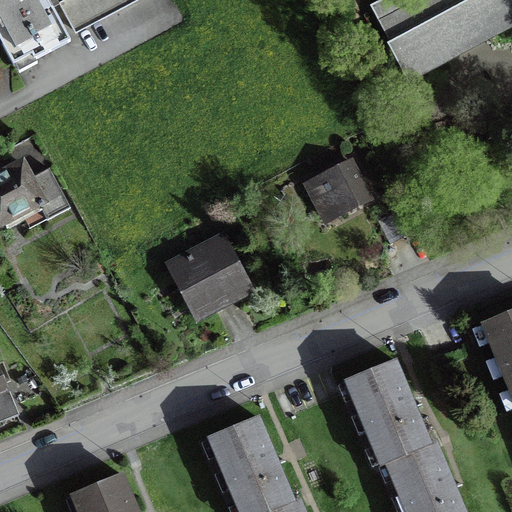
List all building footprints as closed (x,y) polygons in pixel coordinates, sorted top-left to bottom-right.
[(0,0),(0,44),(12,67),(31,57),(33,61),(67,43),(44,0),(0,0)] [(131,0),(67,0),(57,5),(71,32),(131,0)] [(409,80),(408,79),(511,22),(511,0),(386,0),(372,8),(371,7),(370,8),(387,42),(385,43),(406,82),(409,80)] [(327,200),(336,218),(368,201),(349,164),(337,171),(336,169),(303,186),(314,207),(327,200)] [(48,171),(28,181),(20,166),(11,171),(10,170),(0,175),(0,225),(2,225),(5,231),(23,222),(20,215),(37,206),(45,223),(69,210),(48,171)] [(390,211),(374,219),(389,247),(404,239),(390,211)] [(202,293),(212,312),(251,291),(223,239),(166,269),(183,303),(202,293)] [(511,313),(482,326),(511,397),(511,313)] [(393,362),(344,383),(380,467),(434,445),(433,443),(428,446),(393,362)] [(0,418),(14,413),(0,377),(0,418)] [(256,420),(208,440),(237,511),(272,511),(297,502),(297,500),(291,502),(256,420)] [(404,511),(461,511),(434,445),(380,467),(380,468),(386,466),(404,511)] [(133,511),(119,478),(72,497),(78,511),(133,511)] [(301,511),(297,502),(272,511),(301,511)]
